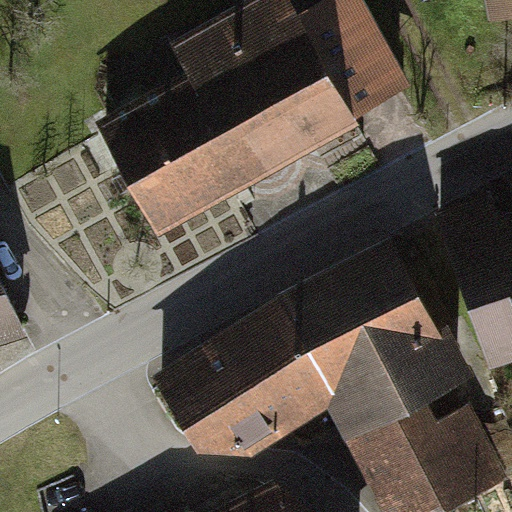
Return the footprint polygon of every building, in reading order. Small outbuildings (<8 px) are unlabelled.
[(159,219),(400,83),(352,0),(334,0),(302,18),(291,0),(260,0),(179,46),(198,78),(108,129),(159,219)] [(490,195),(442,211),(490,350),(511,342),(511,225),(490,233),(485,219),(496,211),(490,195)] [(225,340),(226,343),(273,421),(332,383),(401,511),(414,511),(495,471),(462,407),(432,423),(415,389),(458,366),(395,245),(289,299),(225,340)] [(0,329),(24,322),(5,284),(0,285),(0,329)] [(226,343),(164,382),(199,440),(240,444),(273,421),(226,343)] [(309,511),(286,497),(255,511),(309,511)]
